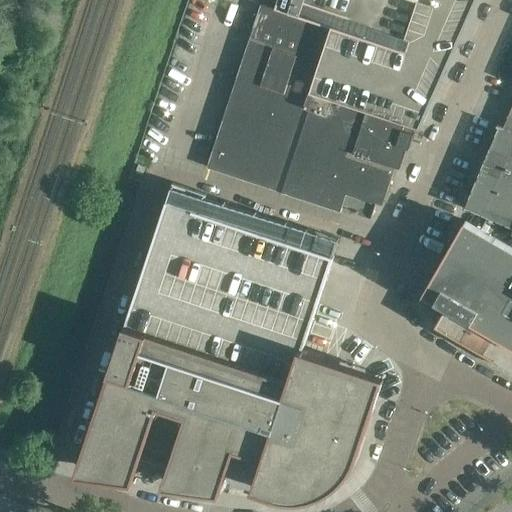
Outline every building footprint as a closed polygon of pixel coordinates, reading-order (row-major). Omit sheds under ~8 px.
[(278,0),(276,8),(332,26),(311,91),(406,122),(420,127),(476,0),(278,0)] [(251,35),(208,166),(342,210),(344,203),(359,208),(358,212),(373,217),(378,202),(384,204),(396,165),(401,167),(408,146),(410,147),(415,132),(404,128),(406,122),(311,91),(332,26),(276,8),(262,3),(254,26),(251,35)] [(467,206),(491,216),(511,225),(511,129),(505,126),(498,123),(498,125),(500,125),(465,207),(466,208),(467,206)] [(145,167),(138,164),(136,172),(142,174),(145,167)] [(124,441),(154,451),(156,457),(171,460),(164,484),(185,488),(199,490),(206,469),(227,475),(236,448),(248,452),(238,480),(254,485),(279,493),(309,494),(337,480),(356,454),(362,435),(379,393),(388,367),(306,340),(339,240),(206,196),(207,193),(173,182),(94,418),(76,466),(113,471),(124,441)] [(511,246),(467,220),(425,293),(449,305),(439,323),(511,364),(511,246)]
